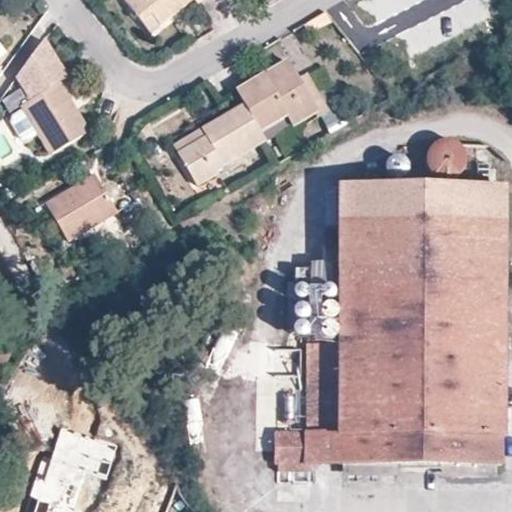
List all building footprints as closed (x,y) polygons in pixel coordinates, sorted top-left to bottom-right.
[(196,6),(203,0),(122,0),(149,35),(171,18),(167,14),(184,0),(191,0),(193,1),(196,6)] [(184,0),(167,14),(171,18),(193,1),(191,0),(184,0)] [(89,133),(59,83),(70,76),(60,59),(55,62),(42,40),(33,53),(15,76),(30,101),(20,107),(50,156),(89,133)] [(288,64),(236,93),(244,106),(258,131),(286,115),(292,125),(315,112),(298,82),(288,64)] [(298,82),(315,112),(318,117),(324,114),(304,78),(298,82)] [(214,171),(264,142),(258,131),(244,106),(172,148),(197,187),(217,175),(214,171)] [(427,144),(426,175),(464,175),(465,145),(427,144)] [(465,167),(465,189),(495,189),(496,167),(465,167)] [(68,244),(117,214),(94,177),(45,205),(68,244)] [(465,189),(340,188),(339,345),(307,345),(305,407),(338,407),(339,464),(495,465),(495,439),(502,439),(504,189),(495,189),(465,189)] [(135,203),(117,214),(126,230),(144,219),(135,203)] [(338,407),(305,407),(305,434),(305,435),(306,464),(310,464),(339,464),(338,407)] [(117,445),(62,427),(50,461),(42,458),(24,511),(81,511),(82,511),(73,509),(85,471),(106,478),(117,445)] [(305,434),(276,434),(276,472),(310,473),(310,464),(305,464),(305,435),(305,434)] [(198,511),(177,481),(164,511),(198,511)]
